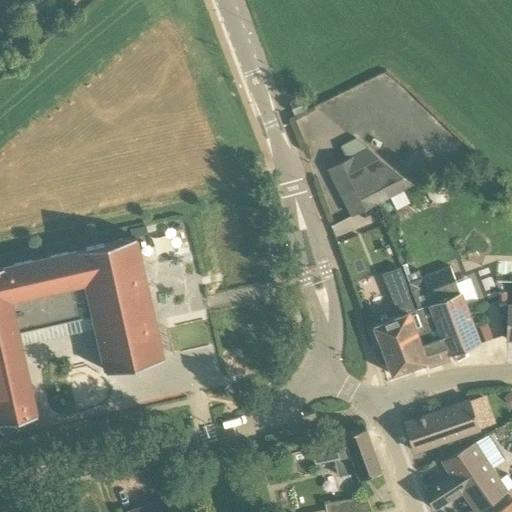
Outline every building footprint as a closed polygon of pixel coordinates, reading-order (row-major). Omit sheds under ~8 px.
[(299,98),(290,101),(295,115),(305,111),(307,106),(304,99),(299,98)] [(346,159),(329,168),(352,216),(389,197),(402,190),(413,184),(367,148),(366,149),(346,159)] [(130,230),(132,238),(148,234),(146,227),(130,230)] [(0,423),(37,415),(37,413),(36,414),(18,333),(94,316),(106,370),(105,370),(106,371),(163,358),(163,357),(162,357),(136,239),(136,237),(78,250),(4,267),(0,267),(0,423)] [(416,336),(382,350),(392,375),(479,345),(460,291),(450,266),(422,277),(409,282),(419,307),(417,307),(426,329),(415,333),(416,336)] [(383,273),(400,316),(373,326),(382,350),(416,336),(415,333),(426,329),(417,307),(414,309),(406,289),(408,289),(399,267),(383,273)] [(508,303),(507,293),(497,294),(498,303),(508,303)] [(404,423),(413,452),(479,429),(470,400),(404,423)] [(365,428),(310,441),(315,463),(335,458),(339,476),(357,472),(359,478),(360,478),(381,471),(374,451),(373,451),(370,445),(372,445),(365,428)] [(474,443),(442,459),(446,467),(457,461),(470,484),(463,488),(464,489),(479,511),(507,492),(511,488),(511,483),(507,475),(499,480),(492,469),(504,461),(487,436),(474,443)] [(451,475),(425,491),(424,492),(433,509),(464,489),(463,488),(470,484),(457,461),(446,467),(451,475)] [(178,487),(181,482),(180,476),(174,474),(169,475),(166,480),(168,486),(173,489),(178,487)] [(326,511),(366,511),(372,511),(367,496),(325,504),(326,511)] [(162,511),(158,500),(126,511),(162,511)]
